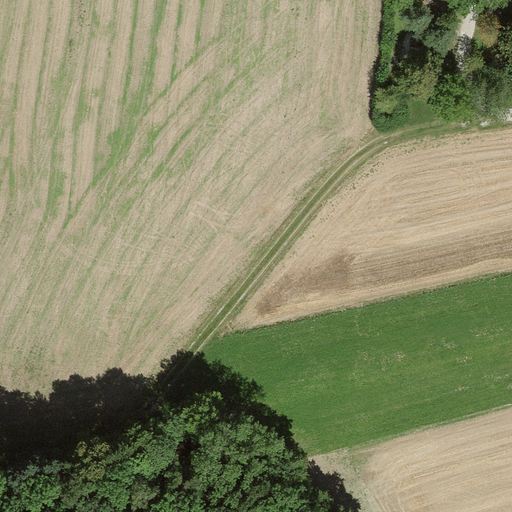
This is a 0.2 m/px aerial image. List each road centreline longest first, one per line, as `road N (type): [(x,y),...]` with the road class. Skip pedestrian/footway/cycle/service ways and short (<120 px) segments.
road 1 (track): [(56,511),(351,160),(401,128),(486,109)]
road 2 (track): [(511,112),(486,109),(465,79),(457,40),(476,0)]
